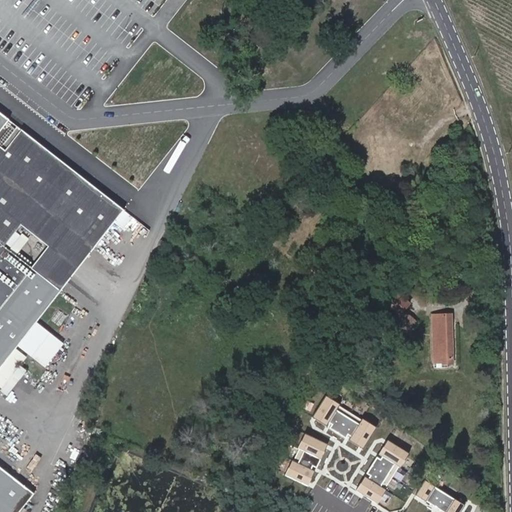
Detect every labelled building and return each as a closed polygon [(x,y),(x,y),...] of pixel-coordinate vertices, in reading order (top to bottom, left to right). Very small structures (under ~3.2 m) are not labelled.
[(40,2),(37,0),(34,0),(23,14),(27,18),(40,2)] [(0,511),(19,511),(35,492),(0,464),(0,367),(15,349),(18,345),(36,322),(115,222),(124,209),(125,209),(0,111),(0,511)] [(397,165),(389,142),(383,125),(361,133),(375,173),(368,176),(373,190),(402,180),(397,165)] [(393,141),(389,142),(397,165),(401,164),(393,141)] [(375,199),(369,196),(363,208),(369,212),(375,199)] [(124,209),(115,222),(124,229),(134,217),(124,209)] [(399,332),(412,317),(404,310),(410,303),(396,291),(386,303),(394,310),(385,321),(394,329),(399,332)] [(447,358),(448,364),(453,364),(452,314),(432,315),(434,359),(447,358)] [(399,332),(394,329),(387,337),(395,344),(416,321),(412,317),(399,332)] [(36,322),(18,345),(46,367),(64,345),(36,322)] [(15,349),(0,367),(0,389),(8,395),(21,379),(14,374),(21,365),(27,358),(15,349)] [(14,374),(21,379),(26,373),(28,371),(21,365),(14,374)] [(375,428),(326,396),(313,417),(362,449),(375,428)] [(327,445),(306,435),(299,449),(300,450),(294,463),(293,462),(286,475),(308,485),(327,445)] [(354,492),(376,505),(408,452),(387,439),(378,455),(381,456),(380,458),(376,456),(366,473),(369,476),(367,479),(364,478),(356,491),(355,490),(354,492)] [(415,495),(442,511),(459,511),(463,505),(424,481),(415,495)]
